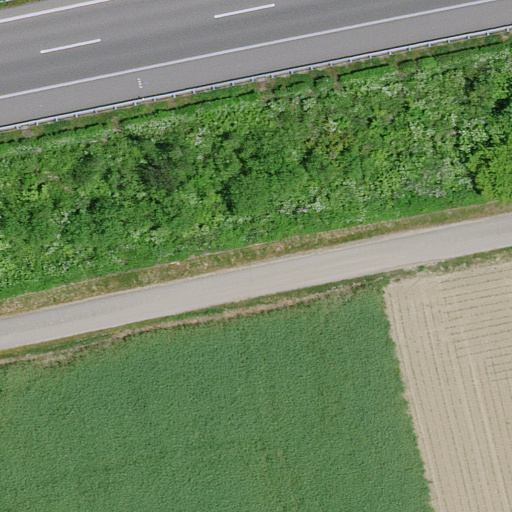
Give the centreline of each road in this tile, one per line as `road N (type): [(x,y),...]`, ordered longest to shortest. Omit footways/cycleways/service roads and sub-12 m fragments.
road 1 (track): [(511,230),(0,334)]
road 2 (motorway): [(0,60),(301,0)]
